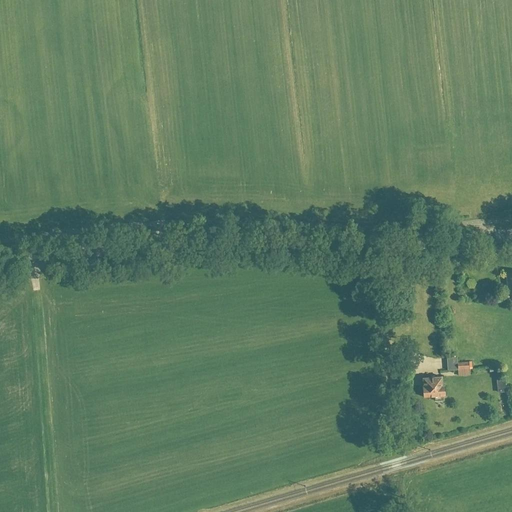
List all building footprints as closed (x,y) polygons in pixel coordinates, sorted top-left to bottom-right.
[(500,177),(511,174),(511,159),(497,162),(500,177)] [(496,171),(496,162),(486,163),(487,172),(496,171)] [(420,166),(420,180),(443,179),(443,176),(469,176),(469,166),(420,166)] [(502,295),(495,296),(495,303),(503,303),(502,295)] [(511,307),(468,310),(471,359),(511,355),(511,307)] [(458,362),(458,369),(459,376),(470,375),(470,369),(474,369),(473,361),(469,362),(469,361),(458,362)] [(441,377),(423,379),(423,388),(424,398),(435,397),(435,401),(443,401),(443,396),(444,396),(444,386),(442,386),(441,377)]
